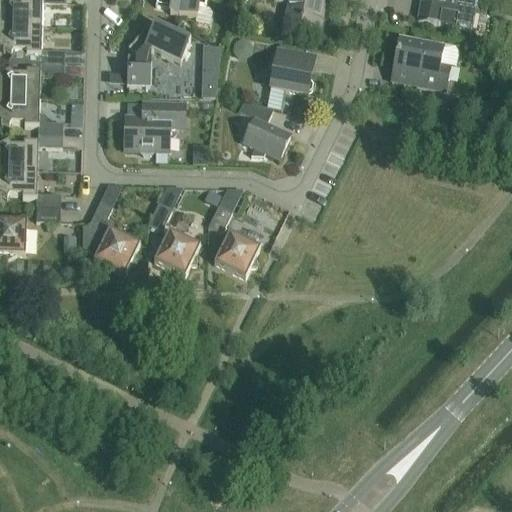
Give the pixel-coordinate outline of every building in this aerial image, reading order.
[(0,29),(42,31),(42,7),(66,8),(66,0),(42,0),(42,3),(28,2),(28,6),(15,5),(13,1),(0,8),(0,29)] [(156,9),(171,11),(170,16),(194,21),(193,24),(209,27),(211,14),(208,10),(206,10),(207,0),(158,0),(157,5),(156,9)] [(271,32),(315,41),(320,15),(323,16),(326,2),(317,0),(271,0),(271,2),(289,5),(283,33),(272,31),(271,32)] [(448,28),(471,33),(477,0),(453,0),(451,9),(422,3),(417,26),(447,31),(448,28)] [(127,90),(150,91),(151,54),(181,68),(190,47),(154,30),(148,43),(141,39),(144,33),(148,27),(147,27),(143,34),(138,41),(133,46),(128,52),(129,53),(130,52),(133,55),(133,60),(128,60),(127,90)] [(7,66),(65,67),(65,55),(41,54),(42,31),(0,29),(0,51),(11,58),(7,65),(7,66)] [(449,69),(440,67),(443,52),(399,44),(391,85),(444,95),(449,69)] [(270,91),(308,98),(308,96),(312,94),(313,88),(310,84),(315,60),(278,53),(270,91)] [(0,101),(40,103),(40,79),(64,80),(65,67),(7,66),(11,73),(0,79),(0,101)] [(104,87),(119,87),(119,76),(104,76),(104,87)] [(38,139),(63,139),(63,127),(39,126),(40,103),(0,101),(0,124),(9,130),(12,126),(25,127),(24,130),(39,130),(38,139)] [(141,156),(143,158),(150,159),(153,156),(153,154),(169,155),(169,141),(173,141),(176,138),(176,131),(184,132),(185,108),(150,107),(149,118),(146,121),(126,121),(125,154),(141,154),(141,156)] [(254,123),(243,146),(255,151),(251,160),(264,160),(265,156),(280,163),(291,139),(267,128),(274,113),(243,107),(239,116),(254,123)] [(0,172),(38,174),(38,151),(62,152),(63,139),(38,139),(38,147),(24,146),(24,150),(11,149),(9,145),(0,149),(0,172)] [(37,210),(61,211),(61,199),(37,198),(38,174),(0,172),(0,197),(7,202),(10,198),(23,199),(23,202),(36,203),(36,210),(37,210)] [(104,230),(113,211),(100,206),(88,231),(83,231),(83,251),(92,255),(94,251),(99,253),(94,264),(125,279),(131,267),(137,267),(136,256),(140,248),(104,230)] [(148,229),(162,235),(172,214),(158,207),(148,229)] [(208,230),(222,237),(233,216),(219,209),(208,230)] [(61,211),(37,210),(36,226),(60,226),(61,211)] [(0,258),(4,258),(7,264),(17,258),(26,259),(27,224),(22,224),(19,220),(13,224),(0,223),(0,258)] [(154,265),(185,281),(191,269),(197,269),(196,257),(200,249),(169,234),(167,239),(162,239),(163,247),(154,265)] [(222,241),(223,249),(214,267),(245,282),(251,271),(257,270),(256,259),(260,251),(229,236),(227,241),(222,241)]
